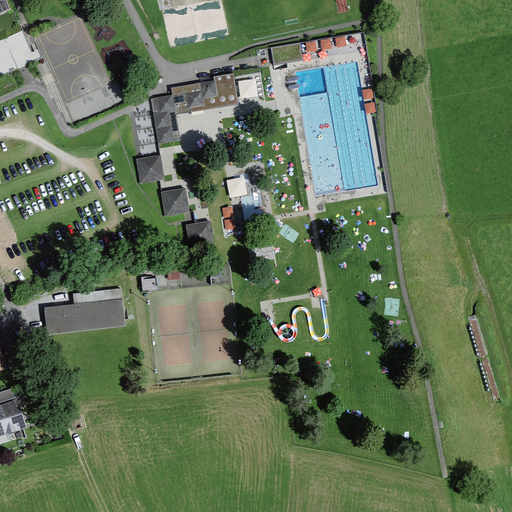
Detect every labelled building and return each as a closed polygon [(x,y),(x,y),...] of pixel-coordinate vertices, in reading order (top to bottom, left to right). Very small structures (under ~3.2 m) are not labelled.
[(9,0),(0,0),(0,74),(38,58),(9,0)] [(288,66),(276,68),(277,75),(289,73),(288,66)] [(172,98),(174,113),(236,103),(232,79),(170,89),(172,98)] [(179,143),(174,113),(172,98),(158,100),(160,113),(153,114),(158,146),(179,143)] [(162,181),(159,158),(137,161),(140,184),(162,181)] [(266,161),(237,163),(238,191),(234,191),(234,206),(225,206),(225,212),(233,212),(233,221),(237,221),(237,232),(243,231),(243,221),(270,220),(266,161)] [(184,190),(161,194),(165,217),(188,213),(184,190)] [(211,223),(187,227),(190,246),(214,242),(211,223)] [(46,337),(124,328),(120,290),(72,295),(73,305),(43,309),(46,337)] [(481,359),(482,359),(494,399),(501,397),(489,357),(490,357),(479,318),(473,319),(472,316),(468,317),(481,359)] [(11,389),(0,393),(0,402),(14,398),(11,389)] [(18,402),(0,407),(0,436),(27,428),(18,402)]
